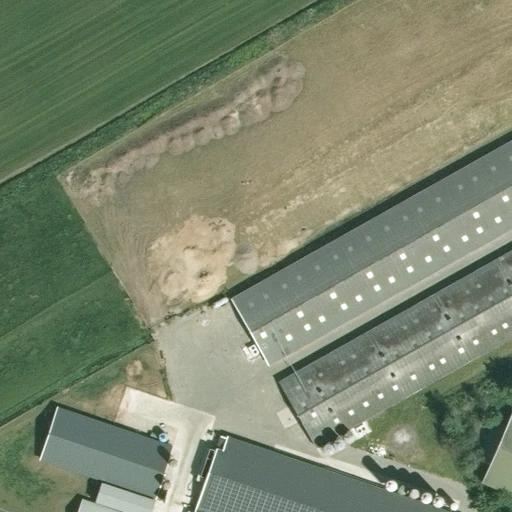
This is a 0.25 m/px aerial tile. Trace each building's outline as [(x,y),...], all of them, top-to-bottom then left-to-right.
[(267,362),(511,224),(511,140),(231,298),(267,362)] [(511,251),(278,383),(315,448),(511,336),(511,251)] [(39,462),(100,482),(95,503),(80,498),(75,511),(150,511),(154,500),(172,446),(56,407),(39,462)] [(511,411),(510,411),(480,480),(511,494),(511,411)] [(215,451),(206,448),(195,480),(205,484),(196,509),(204,511),(446,511),(227,438),(226,439),(220,437),(215,451)]
